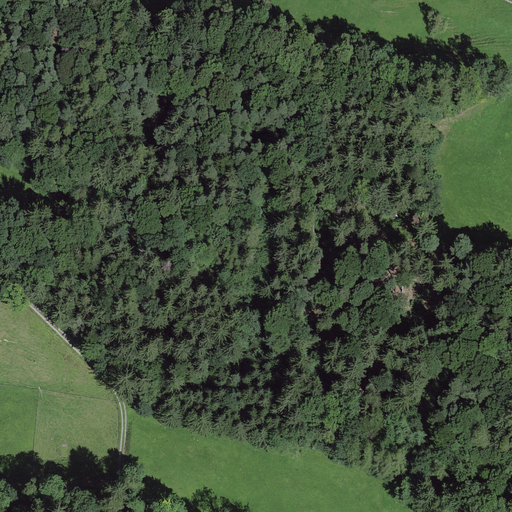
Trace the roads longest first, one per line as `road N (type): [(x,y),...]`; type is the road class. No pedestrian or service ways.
road 1 (track): [(0,201),(97,216),(145,240),(353,402),(406,451),(440,511)]
road 2 (track): [(125,511),(117,376),(45,311),(0,286)]
road 3 (track): [(122,476),(0,479)]
